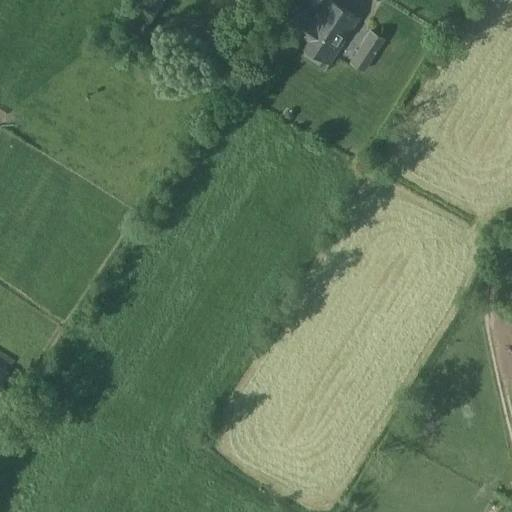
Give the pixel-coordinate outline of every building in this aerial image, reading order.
[(157,0),(136,0),(133,7),(148,16),(157,0)] [(357,19),(327,0),(325,0),(315,16),(297,7),(281,33),(297,42),(292,50),(325,70),(357,19)] [(372,26),(353,58),(369,68),(388,36),(372,26)] [(377,93),(359,121),(371,128),(389,101),(377,93)] [(75,265),(112,197),(0,137),(0,195),(49,221),(39,239),(0,217),(0,277),(49,303),(70,263),(75,265)]
